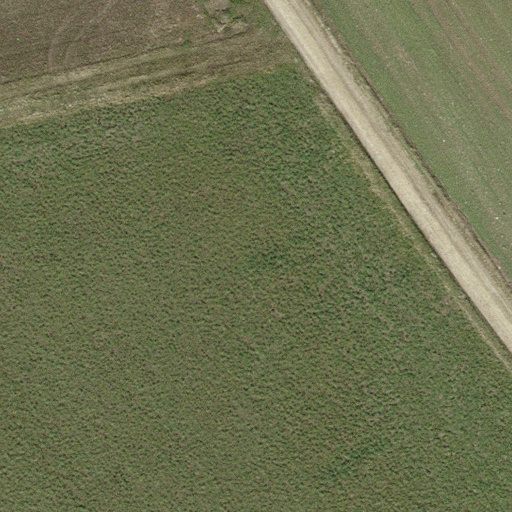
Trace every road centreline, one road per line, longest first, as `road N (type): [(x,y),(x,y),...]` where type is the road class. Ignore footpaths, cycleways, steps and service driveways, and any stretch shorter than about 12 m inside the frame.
road 1 (track): [(511,325),(413,192),(289,0)]
road 2 (track): [(292,4),(0,91)]
